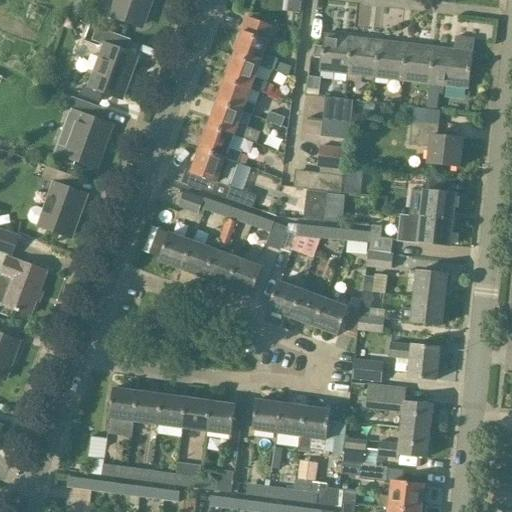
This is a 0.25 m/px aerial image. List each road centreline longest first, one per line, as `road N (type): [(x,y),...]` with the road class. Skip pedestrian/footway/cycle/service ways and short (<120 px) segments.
road 1 (residential): [(79,358),(315,384),(321,351),(113,265)]
road 2 (unclassified): [(460,511),(511,60)]
road 3 (residential): [(113,265),(210,0)]
road 4 (residential): [(21,511),(79,358)]
